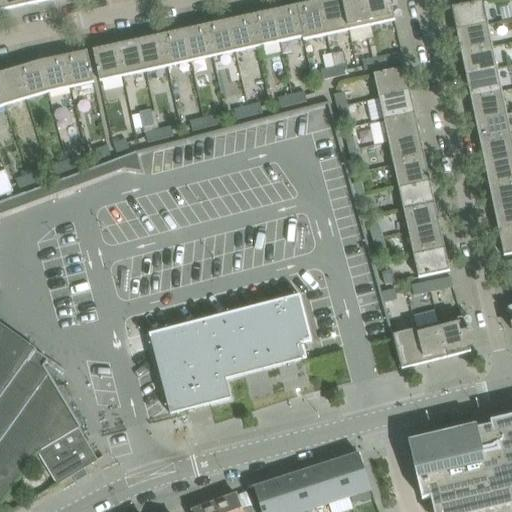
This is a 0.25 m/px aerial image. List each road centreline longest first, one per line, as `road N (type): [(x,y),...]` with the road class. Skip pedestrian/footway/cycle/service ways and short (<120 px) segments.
road 1 (tertiary): [(79,511),(150,479),(508,385)]
road 2 (residential): [(508,385),(422,0)]
road 3 (residential): [(175,0),(0,40)]
road 4 (unknown): [(84,344),(96,451),(141,444)]
